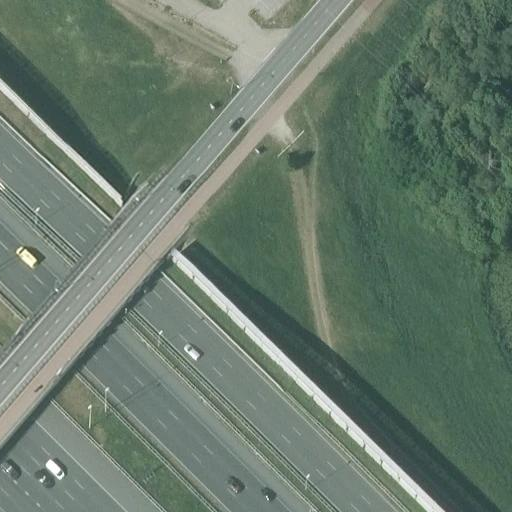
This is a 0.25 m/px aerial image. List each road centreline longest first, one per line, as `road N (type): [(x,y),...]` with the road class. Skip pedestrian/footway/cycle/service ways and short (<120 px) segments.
road 1 (tertiary): [(0,390),(343,0)]
road 2 (motorway): [(365,511),(0,156)]
road 3 (motorway): [(253,511),(0,261)]
